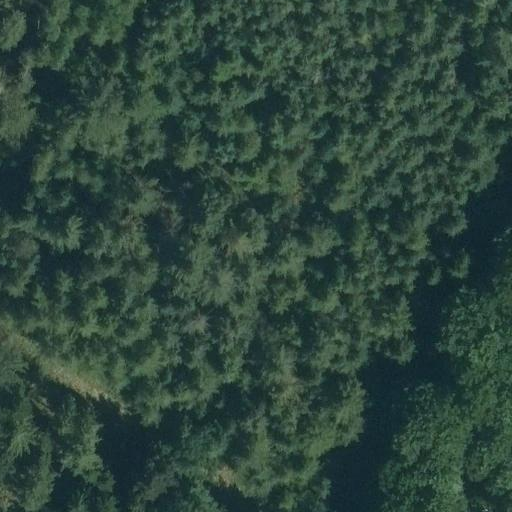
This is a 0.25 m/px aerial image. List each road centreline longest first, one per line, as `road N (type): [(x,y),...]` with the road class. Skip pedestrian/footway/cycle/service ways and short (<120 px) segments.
road 1 (track): [(511,208),(338,511),(277,511),(0,324)]
road 2 (track): [(0,185),(98,0)]
